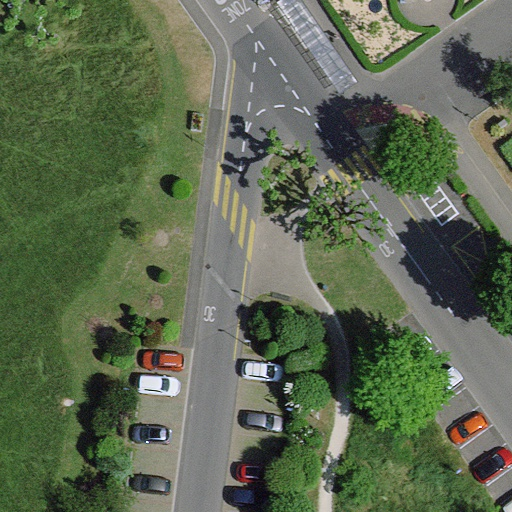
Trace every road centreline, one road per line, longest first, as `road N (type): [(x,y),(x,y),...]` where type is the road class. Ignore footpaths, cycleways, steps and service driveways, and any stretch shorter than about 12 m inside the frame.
road 1 (residential): [(199,511),(260,50)]
road 2 (residential): [(260,50),(511,396)]
